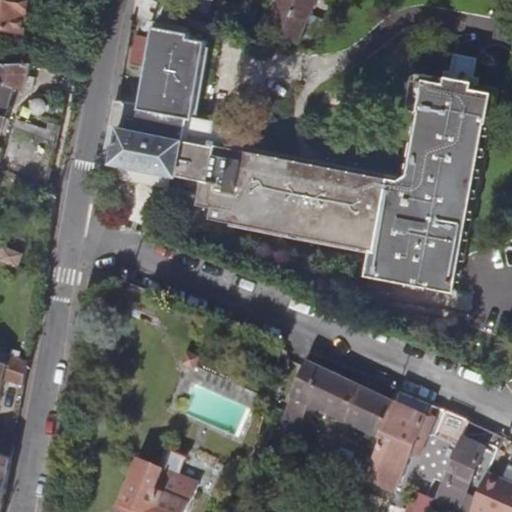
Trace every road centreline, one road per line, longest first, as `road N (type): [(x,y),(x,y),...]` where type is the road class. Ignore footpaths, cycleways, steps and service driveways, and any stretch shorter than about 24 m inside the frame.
road 1 (residential): [(511,407),(71,233)]
road 2 (residential): [(71,233),(21,511)]
road 3 (residential): [(108,0),(71,233)]
